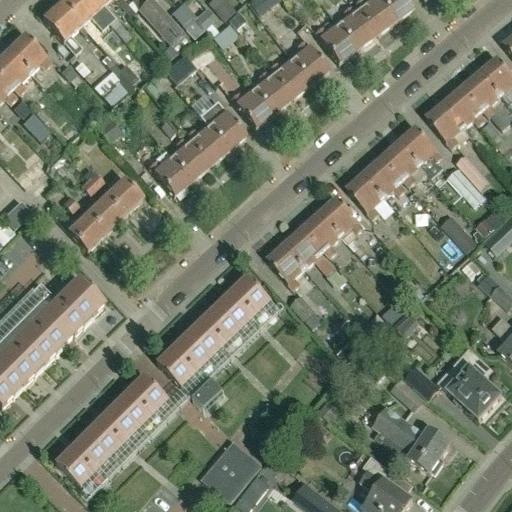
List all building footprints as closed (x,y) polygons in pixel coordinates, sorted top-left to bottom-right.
[(117,52),(124,45),(84,0),(68,0),(61,7),(81,30),(91,22),(102,35),(117,52)] [(104,9),(113,1),(112,0),(84,0),(124,45),(131,40),(115,22),(104,9)] [(112,0),(113,1),(131,21),(135,17),(120,0),(131,0),(134,3),(137,0),(112,0)] [(413,13),(403,0),(375,0),(377,1),(376,2),(395,27),(413,13)] [(185,38),(185,39),(151,1),(138,14),(169,50),(163,56),(169,64),(191,46),(185,38)] [(395,27),(376,2),(367,8),(363,2),(353,9),(358,15),(357,15),(376,40),(395,27)] [(225,3),(214,13),(225,25),(236,15),(225,3)] [(70,40),(81,30),(61,7),(42,24),(63,47),(75,60),(82,53),(70,40)] [(376,40),(357,15),(356,16),(352,10),(343,17),(347,23),(339,29),(357,54),(376,40)] [(207,13),(200,21),(191,21),(182,30),(194,43),(203,35),(216,23),(207,13)] [(357,54),(339,29),(328,37),(323,31),(314,37),(337,69),(357,54)] [(24,40),(7,57),(29,79),(39,69),(45,75),(51,68),(24,40)] [(328,76),(309,51),(310,51),(304,45),(296,51),(301,58),(291,66),(310,90),(328,76)] [(101,55),(85,76),(99,87),(115,66),(101,55)] [(28,94),(36,86),(29,79),(7,57),(0,63),(0,82),(12,95),(13,94),(19,99),(26,93),(28,94)] [(185,59),(166,75),(176,89),(196,73),(185,59)] [(511,80),(497,63),(479,78),(499,102),(501,101),(509,111),(511,108),(511,80)] [(310,90),(291,66),(282,73),(277,67),(268,73),(273,80),(272,80),(292,105),(310,90)] [(73,95),(82,86),(65,69),(57,77),(73,95)] [(292,105),(272,80),(271,81),(266,75),(258,81),(263,88),(254,95),(273,119),(292,105)] [(121,76),(109,86),(122,101),(134,91),(121,76)] [(499,102),(479,78),(461,93),(482,117),(483,116),(488,123),(490,121),(504,137),(511,130),(492,108),(499,102)] [(12,95),(0,82),(0,107),(4,104),(9,109),(17,102),(11,97),(12,95)] [(482,117),(461,93),(444,109),(470,140),(480,132),(478,131),(486,124),(480,118),(482,117)] [(273,119),(254,95),(243,103),(238,97),(230,103),(235,110),(254,134),(273,119)] [(245,141),(226,117),(217,107),(199,122),(208,132),(207,132),(227,156),(245,141)] [(470,140),(444,109),(426,124),(446,148),(451,154),(459,148),(459,149),(470,140)] [(109,121),(95,132),(109,148),(123,137),(109,121)] [(161,130),(170,141),(178,135),(169,124),(161,130)] [(490,126),(482,132),(502,156),(509,150),(490,126)] [(227,156),(207,132),(199,139),(194,133),(186,140),(191,146),(189,147),(209,171),(227,156)] [(416,132),(398,148),(426,178),(432,184),(444,173),(436,168),(443,161),(437,155),(416,132)] [(209,171),(189,147),(189,148),(184,142),(175,149),(180,155),(171,162),(191,186),(209,171)] [(426,178),(398,148),(381,164),(402,187),(403,186),(408,192),(415,187),(416,188),(426,178)] [(191,186),(171,162),(165,155),(148,171),(154,177),(153,177),(173,201),(191,186)] [(32,169),(16,184),(23,191),(39,176),(41,178),(51,169),(41,159),(31,168),(32,169)] [(466,160),(457,168),(480,196),(489,188),(466,160)] [(402,187),(381,164),(364,180),(391,210),(400,202),(399,201),(407,194),(401,188),(402,187)] [(83,180),(88,185),(97,194),(105,187),(95,177),(90,172),(83,180)] [(480,203),(454,173),(444,182),(470,212),(480,203)] [(391,210),(364,180),(346,195),(373,224),(380,218),(381,220),(391,210)] [(124,184),(106,202),(124,221),(142,203),(124,184)] [(90,201),(97,194),(88,185),(81,191),(90,201)] [(63,209),(72,218),(79,211),(70,202),(63,209)] [(124,221),(106,202),(87,219),(105,238),(124,221)] [(337,203),(320,219),(341,242),(348,249),(358,240),(356,239),(364,232),(358,226),(337,203)] [(14,234),(31,218),(20,206),(3,223),(14,234)] [(105,238),(87,219),(69,236),(87,255),(105,238)] [(341,242),(320,219),(302,234),(323,258),(324,256),(329,263),(337,256),(332,250),(341,242)] [(0,222),(0,246),(3,249),(14,239),(0,222)] [(511,222),(486,248),(497,261),(511,246),(511,222)] [(323,258),(302,234),(285,250),(306,273),(313,266),(331,286),(339,296),(348,288),(322,259),(323,258)] [(306,273),(285,250),(268,266),(294,295),(301,289),(295,283),(306,273)] [(511,312),(511,299),(501,289),(489,278),(479,289),(509,316),(511,312)] [(248,282),(158,369),(182,394),(272,307),(248,282)] [(105,309),(80,284),(57,307),(40,289),(21,308),(30,316),(15,331),(7,322),(0,329),(9,338),(0,346),(0,412),(1,413),(105,309)] [(419,303),(412,294),(403,300),(411,308),(419,303)] [(315,315),(303,302),(301,299),(290,310),(303,325),(304,324),(312,334),(323,325),(314,316),(315,315)] [(413,315),(398,330),(409,341),(424,326),(413,315)] [(511,330),(503,322),(492,334),(508,349),(499,359),(511,370),(511,330)] [(480,424),(480,423),(500,401),(500,402),(501,400),(500,399),(483,384),(491,375),(469,355),(439,388),(478,423),(478,424),(479,425),(480,424)] [(439,393),(416,372),(405,384),(429,405),(439,393)] [(145,381),(57,469),(82,494),(171,406),(145,381)] [(391,395),(414,416),(424,404),(401,383),(391,395)] [(213,387),(194,406),(205,417),(225,399),(213,387)] [(408,465),(426,438),(386,410),(372,432),(379,436),(374,443),(408,465)] [(428,434),(426,438),(408,465),(430,479),(450,448),(428,434)] [(231,508),(262,471),(234,448),(204,485),(231,508)] [(407,511),(412,505),(406,500),(412,491),(371,462),(364,473),(368,476),(359,488),(375,498),(367,509),(368,509),(366,511),(407,511)] [(336,511),(306,489),(294,505),(303,511),(336,511)]
